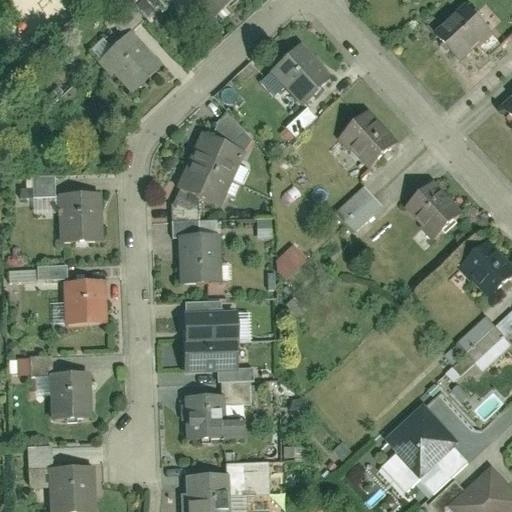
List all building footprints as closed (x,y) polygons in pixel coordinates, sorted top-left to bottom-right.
[(201,0),(217,18),(236,0),(201,0)] [(466,6),(434,36),(462,67),(495,37),(466,6)] [(131,95),(161,68),(131,34),(97,65),(111,80),(114,77),(131,95)] [(303,108),(332,81),(301,48),(272,75),(303,108)] [(74,151),(101,126),(70,92),(43,117),(74,151)] [(511,100),(503,108),(511,118),(511,100)] [(396,146),(368,116),(340,142),(368,172),(396,146)] [(188,165),(232,184),(243,158),(200,139),(188,165)] [(176,192),(220,211),(232,184),(188,165),(176,192)] [(407,210),(436,243),(464,218),(435,185),(407,210)] [(332,213),(351,236),(382,210),(362,187),(332,213)] [(61,247),(103,245),(102,197),(60,198),(61,247)] [(214,235),(213,222),(191,223),(191,232),(172,233),(172,237),(214,235)] [(219,241),(179,243),(181,287),(221,285),(219,241)] [(461,271),(490,303),(511,282),(511,269),(489,245),(461,271)] [(292,247),(269,263),(280,279),(303,263),(292,247)] [(64,286),(63,267),(24,269),(25,287),(64,286)] [(66,329),(107,327),(105,283),(64,285),(66,329)] [(185,345),(235,344),(234,313),(184,314),(185,345)] [(486,319),(439,356),(457,379),(473,366),(478,373),(509,349),(486,319)] [(185,375),(235,375),(235,344),(185,345),(185,375)] [(50,377),(51,424),(92,423),(91,376),(50,377)] [(224,404),(184,404),(184,443),(244,443),(244,426),(224,426),(224,404)] [(460,446),(424,408),(385,444),(421,482),(460,446)] [(50,469),(49,448),(24,449),(25,471),(50,469)] [(241,493),(265,493),(265,466),(241,465),(241,493)] [(95,511),(93,469),(48,471),(49,511),(95,511)] [(511,511),(511,491),(492,469),(447,508),(450,511),(511,511)] [(228,511),(227,478),(184,479),(185,498),(179,498),(179,511),(228,511)]
